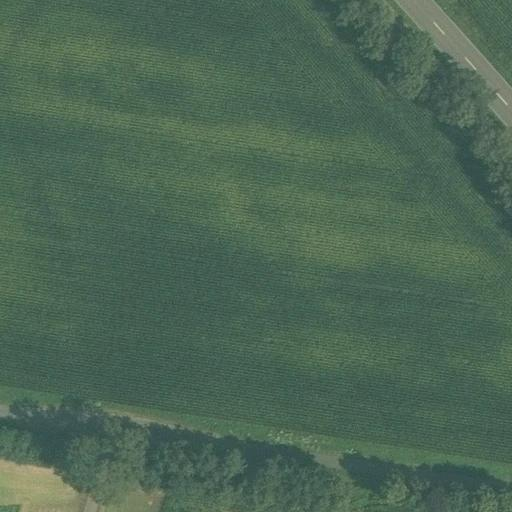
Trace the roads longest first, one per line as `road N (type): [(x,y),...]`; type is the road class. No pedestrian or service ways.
road 1 (unclassified): [(0,416),(511,493)]
road 2 (tertiary): [(411,0),(511,112)]
